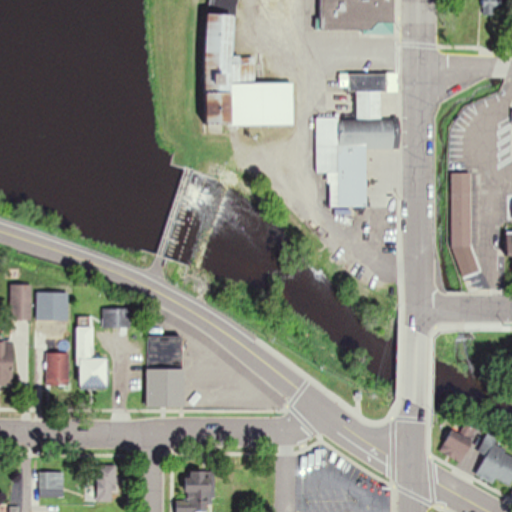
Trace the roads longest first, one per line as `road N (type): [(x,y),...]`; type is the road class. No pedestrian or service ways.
road 1 (secondary): [(489,511),(410,468),(166,294),(0,232)]
road 2 (residential): [(320,406),(286,431),(0,430)]
road 3 (residential): [(417,327),(418,0)]
